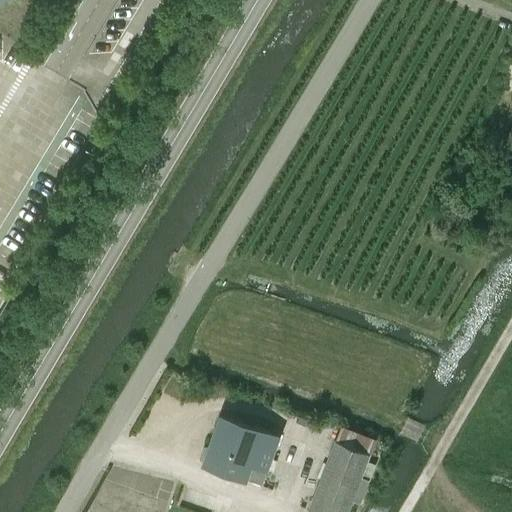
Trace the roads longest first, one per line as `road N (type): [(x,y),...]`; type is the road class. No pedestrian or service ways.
road 1 (unclassified): [(66,511),(371,0)]
road 2 (tertiary): [(0,434),(257,0)]
road 3 (track): [(511,330),(409,511)]
road 4 (unknown): [(0,86),(35,108),(0,183)]
